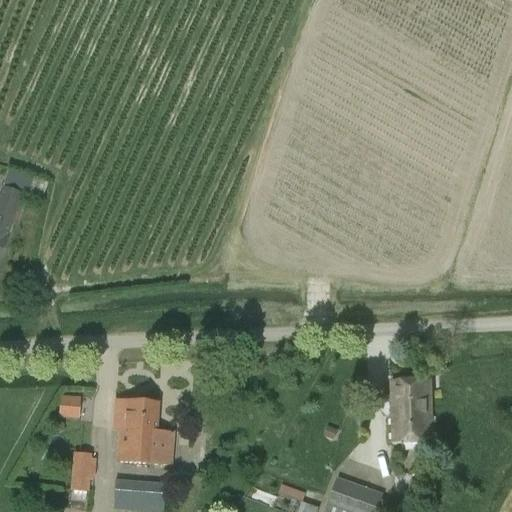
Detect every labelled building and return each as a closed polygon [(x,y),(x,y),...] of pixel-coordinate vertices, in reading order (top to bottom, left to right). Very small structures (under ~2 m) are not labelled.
[(0,257),(10,226),(11,226),(16,228),(31,182),(6,173),(0,192),(0,257)] [(392,445),(433,444),(431,381),(390,382),(390,398),(387,398),(381,405),(382,413),(387,418),(391,418),(392,445)] [(75,400),(60,399),(58,419),(72,421),(75,400)] [(172,434),(156,433),(158,406),(124,403),(124,404),(114,403),(114,414),(124,415),(123,430),(118,430),(115,463),(170,467),(172,434)] [(86,494),(88,477),(94,478),(95,461),(90,461),(90,457),(72,455),(69,492),(86,494)] [(337,479),(326,508),(325,511),(377,511),(383,496),(337,479)] [(161,511),(164,487),(114,483),(113,499),(112,511),(123,511),(161,511)] [(302,502),(305,495),(282,486),(279,494),(302,502)] [(317,511),(319,509),(302,503),(298,511),(317,511)]
